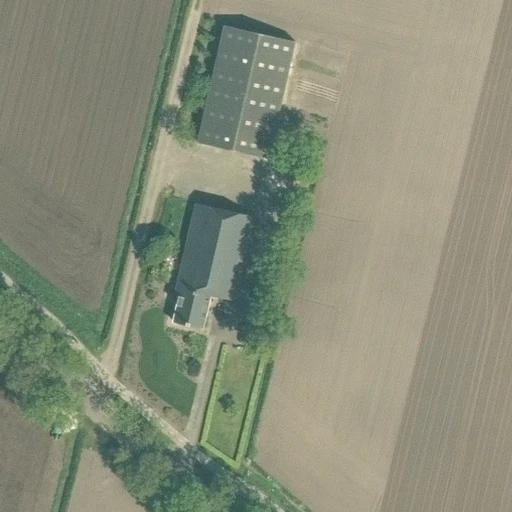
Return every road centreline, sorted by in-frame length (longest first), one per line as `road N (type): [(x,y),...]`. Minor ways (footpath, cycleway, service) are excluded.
road 1 (track): [(96,406),(194,0)]
road 2 (tertiary): [(220,511),(0,324)]
